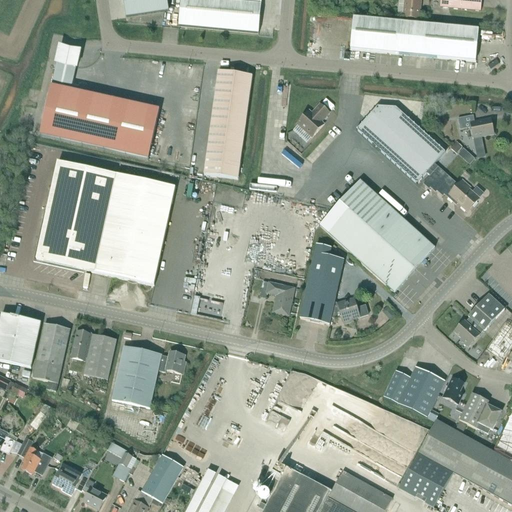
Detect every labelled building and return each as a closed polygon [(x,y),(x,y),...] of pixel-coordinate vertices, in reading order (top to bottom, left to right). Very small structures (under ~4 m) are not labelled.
[(167,0),(123,0),(126,19),(170,12),(167,0)] [(259,35),(262,0),(181,0),(179,28),(259,35)] [(405,0),(404,19),(420,21),(421,0),(405,0)] [(441,0),(441,9),(481,13),(482,0),(441,0)] [(399,56),(402,25),(354,20),(351,52),(399,56)] [(418,58),(421,26),(402,25),(399,56),(418,58)] [(437,60),(440,28),(421,26),(418,58),(437,60)] [(437,60),(476,64),(479,32),(440,28),(437,60)] [(41,137),(149,161),(160,111),(72,92),(81,53),(60,48),(41,137)] [(220,115),(247,118),(253,78),(219,73),(213,116),(219,117),(220,115)] [(310,112),(298,125),(313,139),(325,126),(322,123),(330,114),(320,106),(312,114),(310,112)] [(378,108),(357,131),(417,185),(430,172),(433,175),(423,185),(430,191),(432,188),(443,198),(445,196),(446,194),(449,197),(448,199),(457,207),(458,205),(468,214),(480,200),(479,200),(484,194),(479,190),(474,195),(470,191),(471,189),(463,182),(459,187),(456,184),(447,176),(439,168),(437,170),(434,167),(446,154),(397,110),(378,108)] [(213,116),(212,125),(246,129),(247,118),(220,115),(219,117),(213,116)] [(474,117),(458,120),(461,131),(472,129),(474,140),(494,136),(491,121),(475,124),(474,117)] [(212,125),(208,150),(242,155),(246,129),(212,125)] [(457,143),(451,150),(457,155),(463,148),(457,143)] [(239,181),(242,155),(208,150),(205,176),(239,181)] [(176,190),(117,177),(58,164),(37,262),(96,275),(154,288),(176,190)] [(361,183),(321,228),(360,263),(395,295),(428,258),(435,250),(361,183)] [(338,305),(335,304),(344,262),(330,258),(332,250),(317,246),(301,320),(330,327),(331,320),(335,321),(337,320),(339,319),(339,318),(342,317),(344,326),(354,323),(353,321),(360,319),(369,316),(366,307),(357,309),(354,300),(339,305),(338,305)] [(263,283),(260,299),(266,300),(267,295),(277,297),(273,314),(289,318),(295,290),(263,283)] [(470,319),(484,332),(485,333),(505,311),(489,296),(469,319),(470,319)] [(2,316),(0,326),(0,362),(31,370),(41,325),(2,316)] [(484,332),(470,319),(463,327),(462,326),(455,334),(470,348),(484,332)] [(511,329),(506,325),(488,349),(503,360),(511,347),(511,329)] [(37,364),(33,380),(48,383),(47,391),(57,394),(62,370),(71,332),(45,326),(37,364)] [(71,360),(86,364),(93,337),(87,336),(86,334),(82,333),(79,334),(77,333),(71,360)] [(93,337),(86,364),(83,376),(108,382),(117,343),(93,337)] [(159,373),(162,357),(124,349),(112,402),(150,410),(159,373)] [(169,359),(162,357),(159,373),(166,375),(167,373),(183,376),(186,364),(184,363),(186,357),(170,354),(169,359)] [(396,374),(384,399),(399,406),(428,420),(445,384),(416,370),(411,380),(396,374)] [(12,384),(0,378),(0,389),(7,393),(12,384)] [(452,380),(443,399),(459,406),(463,397),(460,395),(464,386),(452,380)] [(16,385),(12,393),(24,399),(28,391),(16,385)] [(476,431),(488,406),(489,404),(473,396),(460,423),(476,431)] [(10,397),(7,402),(15,406),(17,402),(10,397)] [(38,411),(28,425),(36,431),(52,409),(39,403),(38,405),(42,407),(39,412),(38,411)] [(488,406),(476,431),(488,436),(491,431),(493,432),(497,423),(495,422),(499,413),(491,409),(491,408),(488,406)] [(511,414),(493,453),(511,463),(511,414)] [(472,442),(437,422),(399,490),(434,509),(454,474),(472,442)] [(86,429),(80,425),(77,431),(83,435),(86,429)] [(0,452),(1,450),(10,455),(16,443),(7,439),(8,435),(0,431),(0,452)] [(27,439),(18,455),(25,459),(23,463),(25,464),(22,470),(34,476),(36,472),(44,476),(52,459),(31,448),(34,443),(27,439)] [(454,474),(511,506),(511,464),(472,442),(454,474)] [(112,444),(108,452),(113,454),(117,454),(120,448),(112,444)] [(126,454),(121,465),(126,468),(132,471),(137,461),(126,454)] [(143,493),(154,500),(163,506),(184,469),(163,457),(143,493)] [(64,465),(53,486),(63,491),(62,492),(72,497),(75,490),(82,494),(93,473),(98,466),(91,462),(87,470),(86,469),(83,475),(64,465)] [(386,511),(393,500),(343,472),(332,493),(287,469),(286,471),(277,466),(273,474),(272,474),(269,479),(267,477),(260,489),(273,495),(264,511),(386,511)] [(126,468),(120,480),(125,483),(132,471),(126,468)] [(90,482),(84,493),(89,495),(84,503),(99,511),(106,498),(92,490),(95,485),(90,482)] [(182,490),(193,496),(197,489),(185,483),(182,490)] [(147,511),(154,500),(143,493),(137,504),(134,503),(129,511),(147,511)]
